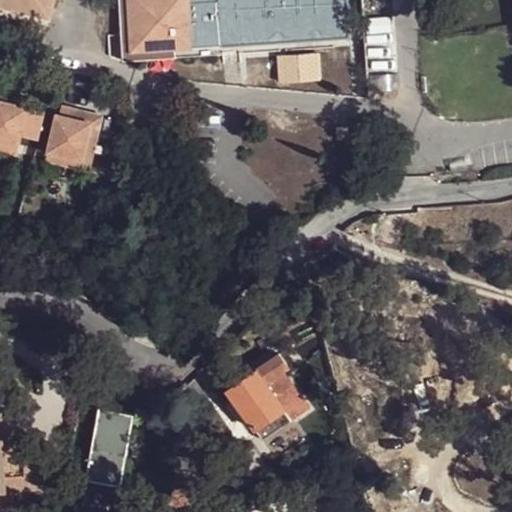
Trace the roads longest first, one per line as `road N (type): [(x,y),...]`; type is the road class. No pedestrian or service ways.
road 1 (residential): [(176,367),(212,344),(312,240),(339,226)]
road 2 (residential): [(0,305),(78,313),(138,365),(176,367)]
road 3 (residential): [(339,226),(363,247),(511,296)]
road 4 (residential): [(339,226),(392,205),(511,193)]
road 5 (residential): [(176,367),(184,422),(163,511)]
road 6 (residential): [(511,404),(488,417),(443,468),(447,501),(463,511)]
